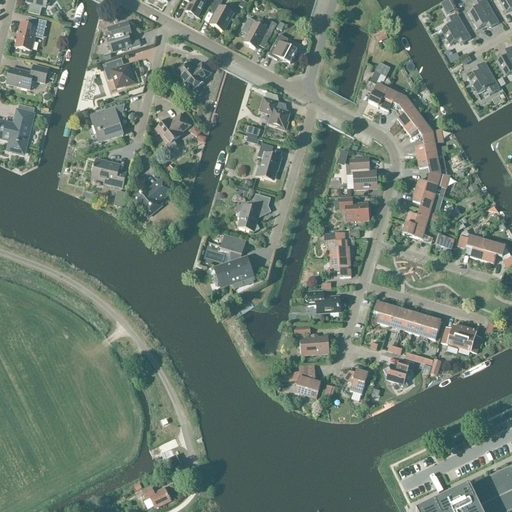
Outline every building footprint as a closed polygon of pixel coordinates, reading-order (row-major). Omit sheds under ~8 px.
[(26,0),(26,4),(30,5),(28,14),(33,16),(35,6),(40,7),(41,10),(50,4),(50,0),(26,0)] [(185,13),(197,19),(206,1),(203,0),(188,0),(191,1),(185,13)] [(216,13),(210,26),(224,33),(233,15),(220,8),(223,1),(220,0),(215,0),(210,10),(216,13)] [(484,0),(480,0),(473,4),(476,10),(466,15),(466,16),(468,15),(477,30),(475,31),(475,32),(486,26),(488,30),(498,24),(484,0)] [(511,0),(496,0),(495,1),(497,0),(505,14),(503,15),(503,16),(511,10),(511,0)] [(456,16),(446,22),(449,27),(439,33),(439,34),(441,32),(449,46),(447,47),(448,48),(458,42),(460,46),(471,40),(456,16)] [(15,49),(31,52),(36,34),(44,36),(47,23),(29,19),(28,20),(29,20),(27,26),(21,24),(15,49)] [(248,37),(244,44),(256,50),(264,36),(269,39),(276,26),(270,23),(266,31),(255,25),(256,24),(248,20),(241,33),(248,37)] [(129,49),(129,51),(141,47),(139,41),(130,44),(128,39),(132,37),(127,24),(108,30),(112,44),(108,45),(112,55),(129,49)] [(379,43),(388,40),(385,33),(376,36),(379,43)] [(268,57),(277,62),(278,59),(290,65),(293,60),(294,60),(295,58),(294,58),(297,52),(285,46),(288,41),(279,36),(279,37),(269,57),(268,56),(268,57)] [(511,48),(502,55),(504,59),(494,65),(495,65),(497,64),(505,78),(503,79),(511,74),(511,48)] [(127,88),(136,85),(133,76),(131,77),(128,67),(124,68),(122,67),(120,61),(103,67),(108,82),(114,80),(117,90),(127,87),(127,88)] [(195,90),(204,83),(202,82),(211,75),(202,64),(194,71),(189,65),(186,67),(182,68),(180,69),(179,73),(176,75),(188,90),(187,91),(187,93),(190,96),(192,97),(195,94),(196,91),(195,90)] [(485,65),(474,71),(476,75),(466,81),(467,81),(469,80),(478,95),(476,97),(486,91),(489,97),(500,91),(485,65)] [(32,75),(10,70),(6,86),(30,91),(32,82),(45,85),(48,71),(34,67),(32,75)] [(368,104),(378,109),(387,91),(381,88),(386,79),(375,74),(370,83),(377,87),(368,104)] [(501,89),(505,86),(502,80),(497,83),(501,89)] [(392,105),(399,109),(406,100),(387,91),(378,109),(388,114),(392,105)] [(494,106),(501,103),(498,98),(492,102),(494,106)] [(278,130),(285,132),(288,124),(287,124),(290,114),(276,110),(278,104),(264,100),(261,109),(272,113),(268,126),(278,129),(278,130)] [(406,100),(399,109),(404,115),(397,121),(404,129),(420,117),(406,100)] [(97,145),(101,146),(102,144),(123,137),(123,136),(114,110),(116,109),(90,117),(90,118),(94,127),(96,126),(99,135),(97,145)] [(0,139),(8,142),(6,151),(22,155),(25,153),(27,146),(26,145),(33,116),(17,112),(15,122),(16,124),(13,126),(0,122),(0,139)] [(168,122),(156,131),(168,146),(166,148),(166,152),(169,155),(173,156),(179,151),(179,147),(175,142),(181,138),(179,136),(190,127),(181,116),(170,125),(168,122)] [(433,135),(420,117),(404,129),(410,138),(418,133),(422,139),(433,135)] [(260,131),(248,128),(246,135),(258,138),(260,131)] [(195,129),(191,134),(195,137),(199,137),(202,134),(195,129)] [(441,131),(433,135),(435,146),(444,144),(441,131)] [(415,149),(417,159),(437,156),(435,146),(433,135),(422,139),(424,147),(415,149)] [(261,145),(258,159),(264,160),(261,168),(258,167),(255,177),(262,179),(263,178),(274,181),(278,168),(279,168),(282,159),(271,156),(273,149),(261,145)] [(348,154),(341,153),(338,166),(344,168),(348,154)] [(440,171),(437,156),(417,159),(419,170),(428,169),(429,177),(441,177),(443,177),(447,177),(446,170),(440,171)] [(107,163),(96,160),(92,179),(92,180),(92,179),(105,182),(104,185),(122,190),(126,175),(118,173),(120,168),(119,168),(106,165),(107,163)] [(369,170),(369,161),(350,162),(351,176),(353,176),(354,191),(377,190),(376,174),(367,174),(367,170),(369,170)] [(441,177),(429,177),(427,184),(419,182),(416,192),(435,198),(441,177)] [(447,177),(443,177),(440,188),(446,190),(450,178),(447,177)] [(155,213),(162,208),(158,203),(172,191),(163,179),(147,192),(143,188),(145,187),(144,187),(132,197),(139,206),(138,207),(146,217),(153,211),(155,213)] [(249,191),(237,188),(236,192),(244,194),(242,198),(247,199),(249,191)] [(438,217),(440,210),(432,208),(435,198),(416,192),(412,203),(421,206),(419,211),(430,215),(438,217)] [(117,193),(114,208),(121,209),(125,195),(117,193)] [(346,211),(347,223),(368,221),(367,206),(352,207),(352,201),(339,201),(339,211),(346,211)] [(264,206),(254,203),(252,209),(244,206),(244,207),(243,213),(242,213),(237,216),(239,221),(240,221),(238,229),(237,229),(254,234),(254,233),(259,230),(256,226),(256,225),(258,218),(259,218),(258,218),(260,212),(260,211),(268,207),(267,207),(267,208),(266,208),(264,206)] [(457,210),(450,214),(454,220),(461,216),(457,210)] [(438,217),(430,215),(419,211),(418,217),(409,215),(406,226),(425,231),(428,221),(437,224),(439,217),(438,217)] [(406,226),(403,236),(421,242),(421,243),(431,246),(433,240),(423,237),(425,231),(406,226)] [(472,250),(470,259),(482,262),(487,243),(469,238),(466,232),(461,235),(457,248),(466,251),(466,248),(472,250)] [(329,251),(330,262),(349,260),(349,249),(347,249),(347,243),(346,243),(345,235),(323,236),(324,245),(336,245),(336,250),(329,251)] [(447,240),(440,237),(438,244),(446,246),(447,240)] [(230,263),(213,269),(220,291),(232,287),(231,286),(253,279),(247,259),(241,261),(241,257),(244,249),(245,244),(225,238),(221,251),(226,253),(230,254),(230,263)] [(446,246),(438,244),(437,247),(452,252),(455,242),(447,240),(446,246)] [(510,259),(511,259),(505,248),(487,243),(482,262),(494,266),(496,257),(502,259),(504,263),(510,259)] [(351,279),(350,260),(349,260),(330,262),(331,274),(339,273),(340,280),(351,279)] [(330,319),(339,318),(339,310),(339,308),(338,308),(340,306),(338,305),(338,304),(339,302),(338,301),(338,299),(328,300),(327,299),(323,299),(323,293),(307,294),(308,307),(316,307),(317,315),(330,314),(330,319)] [(377,304),(373,315),(380,316),(377,325),(389,328),(394,309),(377,304)] [(389,328),(400,332),(406,313),(394,309),(389,328)] [(412,335),(418,316),(406,313),(400,332),(412,335)] [(412,335),(423,339),(429,320),(418,316),(412,335)] [(423,339),(435,342),(441,323),(429,320),(423,339)] [(442,345),(459,350),(465,330),(457,328),(456,330),(453,329),(452,331),(446,330),(442,345)] [(295,337),(310,336),(309,329),(295,330),(295,337)] [(473,332),(465,330),(459,350),(476,355),(481,340),(475,338),(476,336),(472,335),(473,332)] [(327,339),(301,341),(302,356),(329,355),(327,339)] [(424,360),(412,357),(411,361),(423,365),(424,360)] [(401,390),(407,387),(404,382),(408,371),(411,372),(413,365),(400,361),(398,368),(391,366),(390,370),(392,370),(392,372),(391,372),(390,373),(390,372),(387,373),(388,374),(385,375),(387,378),(386,382),(399,385),(401,390)] [(299,374),(279,376),(280,386),(297,384),(296,388),(294,394),(299,395),(316,400),(321,385),(316,384),(315,373),(314,367),(299,369),(299,374)] [(355,374),(350,373),(344,381),(352,386),(349,393),(362,397),(368,375),(356,371),(355,374)] [(442,505),(427,511),(511,511),(511,475),(510,477),(508,474),(491,482),(492,485),(479,491),(478,488),(460,496),(462,500),(444,509),(442,505)] [(172,503),(165,489),(154,494),(152,489),(142,494),(146,503),(150,501),(155,511),(172,503)]
